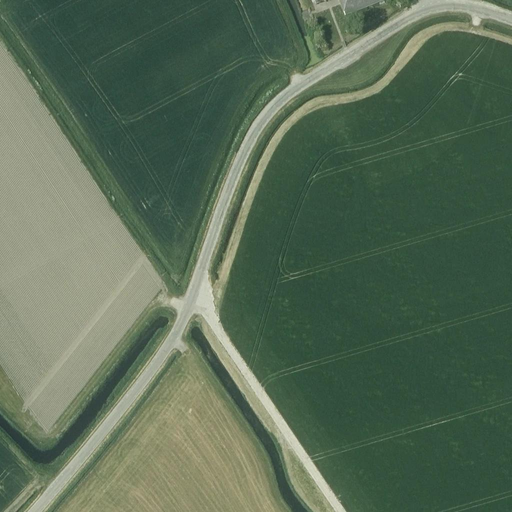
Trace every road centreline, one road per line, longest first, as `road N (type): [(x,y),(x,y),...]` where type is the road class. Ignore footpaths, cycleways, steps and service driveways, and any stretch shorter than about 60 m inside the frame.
road 1 (tertiary): [(511,19),(462,5),(413,14),(284,97),(238,161),(187,307)]
road 2 (tertiary): [(32,511),(106,427),(187,307)]
